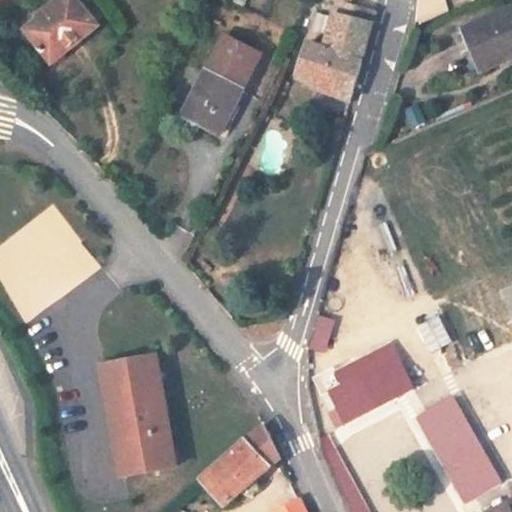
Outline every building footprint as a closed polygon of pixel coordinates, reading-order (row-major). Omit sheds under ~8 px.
[(25,32),(53,65),(98,27),(94,22),(101,17),(89,2),(82,8),(75,0),(64,0),(59,4),(57,2),(38,18),(40,20),(25,32)] [(309,45),(299,77),(317,83),(352,95),(361,66),(372,26),(376,13),(349,5),(338,2),(324,50),(309,45)] [(511,59),(511,9),(463,31),(481,72),(511,59)] [(206,73),(184,117),(201,127),(219,136),(242,92),(260,57),(225,39),(206,73)] [(279,85),(284,90),(290,85),(285,79),(279,85)] [(350,102),(352,95),(317,83),(314,90),(350,102)] [(180,116),(176,123),(197,134),(201,127),(184,117),(180,116)] [(329,131),(326,130),(324,131),(322,133),(322,135),(323,138),(326,139),(328,138),(330,136),(330,133),(329,131)] [(511,344),(511,335),(431,139),(371,164),(456,368),(511,344)] [(312,349),(327,352),(333,319),(318,316),(312,349)] [(336,372),(343,386),(374,370),(397,358),(390,345),(336,372)] [(391,403),(414,391),(397,358),(374,370),(391,403)] [(157,359),(105,368),(124,477),(177,468),(157,359)] [(347,425),(391,403),(374,370),(343,386),(330,393),(347,425)] [(336,431),(347,425),(330,393),(319,398),(336,431)] [(453,397),(427,412),(476,499),(502,485),(453,397)] [(427,412),(417,418),(467,505),(476,499),(427,412)] [(264,426),(202,482),(225,508),(246,490),(250,493),(261,484),(257,480),(281,459),(264,426)] [(323,458),(338,493),(353,484),(335,451),(323,458)] [(338,493),(347,511),(368,511),(353,484),(338,493)] [(509,511),(501,498),(480,510),(481,511),(509,511)] [(306,511),(301,500),(281,511),(306,511)]
